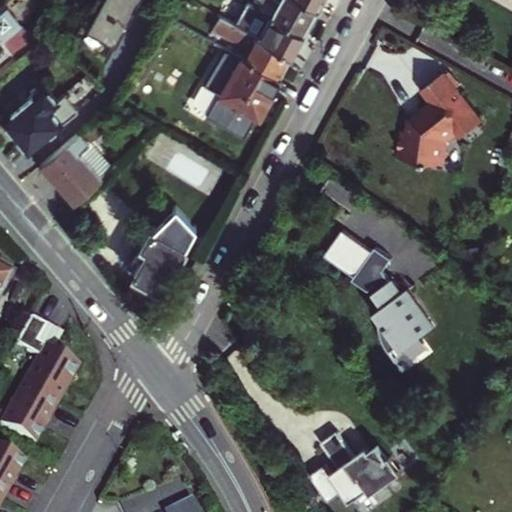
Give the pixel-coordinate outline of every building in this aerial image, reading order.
[(140,0),(96,0),(82,29),(109,56),(140,0)] [(174,0),(168,12),(179,19),(189,0),(174,0)] [(305,31),(255,3),(248,0),(246,0),(240,11),(246,15),(240,24),(293,53),(305,31)] [(256,0),(255,3),(305,31),(319,4),(312,0),(256,0)] [(1,3),(0,3),(0,52),(7,47),(16,57),(39,37),(19,25),(1,3)] [(209,35),(232,48),(280,75),(293,53),(240,24),(221,13),(209,35)] [(165,45),(153,39),(133,76),(145,82),(165,45)] [(260,113),(280,75),(232,48),(210,85),(260,113)] [(487,126),(449,76),(427,93),(436,105),(426,112),(426,115),(416,123),(413,122),(411,135),(406,134),(402,161),(426,165),(426,166),(432,168),(432,166),(441,167),(446,164),(449,145),(450,146),(467,133),(471,139),(487,126)] [(1,119),(27,150),(88,101),(74,85),(53,102),(41,88),(31,96),(29,94),(7,111),(9,113),(1,119)] [(76,200),(102,176),(80,151),(90,143),(92,141),(82,130),(43,161),(76,200)] [(80,151),(102,176),(112,168),(90,143),(80,151)] [(185,247),(152,228),(143,243),(149,247),(135,272),(162,288),(185,247)] [(394,262),(378,251),(355,283),(371,295),(375,289),(378,294),(376,296),(385,310),(376,316),(379,320),(378,328),(379,337),(381,345),(386,353),(396,346),(399,350),(431,328),(409,294),(404,297),(394,283),(392,285),(386,275),(394,262)] [(0,293),(8,280),(0,274),(0,293)] [(45,325),(30,316),(15,342),(37,355),(22,381),(55,399),(58,401),(78,366),(51,350),(36,341),(45,325)] [(45,325),(36,341),(51,350),(61,334),(45,325)] [(22,381),(0,419),(0,421),(35,441),(43,427),(40,426),(55,399),(22,381)] [(300,476),(319,504),(335,493),(343,504),(390,473),(381,458),(378,460),(368,446),(360,451),(357,448),(344,457),(328,433),(312,443),(324,460),(300,476)] [(0,445),(0,497),(14,472),(17,473),(25,459),(0,445)] [(197,511),(190,497),(162,510),(162,511),(197,511)]
